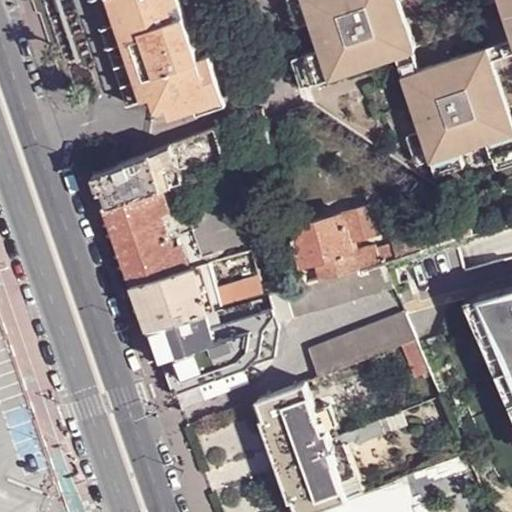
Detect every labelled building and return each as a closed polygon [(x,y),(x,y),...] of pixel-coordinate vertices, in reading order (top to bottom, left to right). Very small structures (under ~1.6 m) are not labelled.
[(117,18),(110,0),(101,0),(102,2),(109,23),(117,18)] [(110,0),(117,18),(126,44),(131,59),(143,98),(147,110),(156,107),(167,104),(171,115),(197,107),(224,97),(221,87),(209,53),(200,57),(194,39),(189,26),(180,0),(110,0)] [(308,0),(292,0),(299,21),(307,18),(314,17),(308,0)] [(417,46),(402,0),(308,0),(314,17),(323,44),(333,74),(399,51),(417,46)] [(143,98),(131,59),(126,44),(117,18),(109,23),(104,24),(93,27),(101,52),(106,65),(120,107),(131,103),(143,98)] [(492,43),(497,60),(507,57),(511,54),(511,36),(502,40),(492,43)] [(406,73),(425,130),(435,157),(464,147),(492,137),(511,130),(511,102),(497,60),(492,43),(425,66),(406,73)] [(302,57),(299,58),(307,82),(333,74),(323,44),(300,52),(302,57)] [(404,65),(406,73),(425,66),(422,59),(417,46),(399,51),(404,65)] [(197,107),(199,113),(227,104),(224,97),(197,107)] [(175,144),(186,180),(231,166),(219,128),(180,142),(175,144)] [(410,135),(418,164),(435,157),(425,130),(410,135)] [(511,130),(492,137),(502,166),(511,162),(511,130)] [(97,174),(108,204),(166,186),(186,180),(175,144),(168,147),(148,154),(97,174)] [(464,147),(435,157),(439,171),(468,161),(464,147)] [(108,204),(137,283),(196,266),(207,263),(255,249),(261,247),(242,191),(189,208),(184,193),(170,198),(166,186),(108,204)] [(374,204),(345,212),(353,240),(382,232),(374,204)] [(423,218),(432,247),(435,246),(454,241),(445,211),(426,217),(423,218)] [(294,227),(308,281),(360,267),(356,250),(353,240),(345,212),(294,227)] [(360,267),(386,259),(395,257),(422,249),(418,233),(394,239),(396,244),(393,245),(379,249),(378,244),(356,250),(360,267)] [(308,281),(286,287),(295,314),(395,283),(386,259),(360,267),(308,281)] [(137,283),(152,326),(209,310),(204,293),(207,292),(205,282),(202,283),(200,278),(196,266),(137,283)] [(220,288),(225,305),(267,292),(263,276),(220,288)] [(217,278),(205,282),(207,292),(220,288),(217,278)] [(511,283),(479,292),(511,384),(511,283)] [(204,293),(209,310),(225,305),(220,288),(207,292),(204,293)] [(209,310),(152,326),(177,394),(225,376),(225,375),(275,358),(277,352),(279,345),(280,326),(270,292),(267,292),(225,305),(209,310)] [(418,336),(408,309),(311,348),(321,375),(406,342),(418,336)] [(406,342),(420,373),(432,369),(418,336),(406,342)] [(296,496),(301,511),(309,511),(351,497),(334,448),(338,446),(334,436),(331,427),(327,429),(309,381),(300,384),(299,382),(297,382),(297,384),(273,393),(272,391),(270,392),(271,394),(261,398),(267,416),(264,417),(293,497),(296,496)] [(382,419),(343,433),(346,440),(358,435),(361,440),(386,430),(382,419)] [(343,433),(334,436),(338,446),(334,448),(351,497),(364,492),(346,440),(343,433)] [(418,511),(416,507),(414,499),(407,482),(406,480),(320,511),(418,511)] [(412,481),(407,482),(414,499),(419,498),(412,481)] [(416,507),(418,511),(428,511),(425,503),(416,507)]
